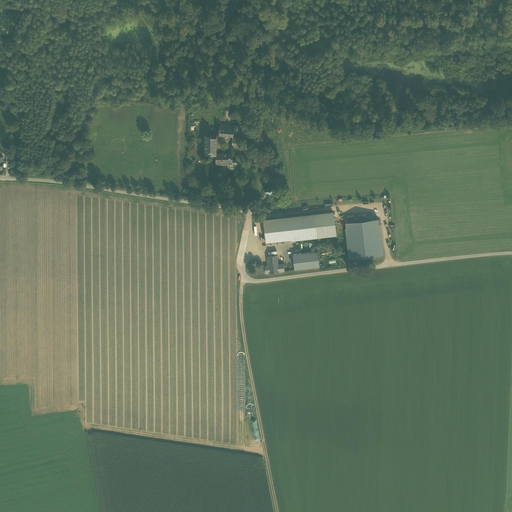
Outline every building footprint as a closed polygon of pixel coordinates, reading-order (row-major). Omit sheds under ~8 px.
[(214,130),(212,137),(217,135),(218,135),(233,136),(232,125),(220,124),(220,127),(219,127),(218,131),(214,130)] [(205,154),(215,154),(215,153),(215,139),(217,135),(212,137),(205,135),(205,142),(205,148),(205,154)] [(216,164),(227,164),(232,164),(232,159),(231,153),(215,153),(215,154),(216,164)] [(236,159),(232,159),(232,164),(227,164),(227,169),(236,169),(236,165),(236,159)] [(263,220),(266,242),(285,240),(290,239),(291,240),(335,235),(333,212),(293,216),(263,220)] [(345,223),(346,228),(379,224),(378,219),(345,223)] [(379,224),(346,228),(349,259),(382,255),(379,224)] [(292,254),(294,269),(319,267),(317,252),(292,254)] [(267,257),(268,266),(277,265),(276,256),(267,257)] [(265,266),(266,273),(280,271),(280,272),(284,271),(283,264),(277,265),(268,266),(265,266)]
